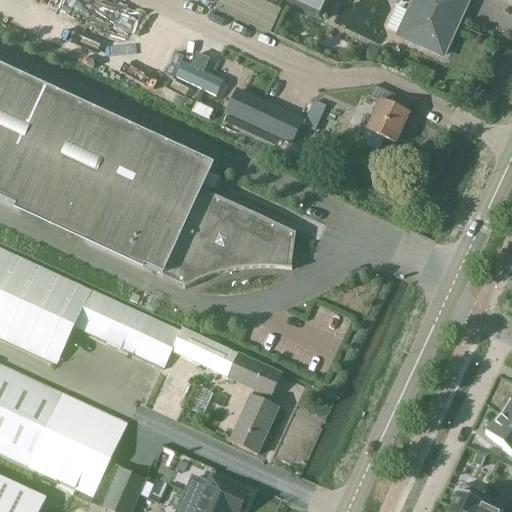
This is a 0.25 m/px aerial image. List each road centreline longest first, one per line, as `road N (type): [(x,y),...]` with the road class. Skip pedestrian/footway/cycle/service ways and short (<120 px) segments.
road 1 (unknown): [(333,511),(0,355)]
road 2 (tertiary): [(349,511),(441,316)]
road 3 (residential): [(419,511),(500,343)]
road 4 (tertiary): [(441,316),(511,168)]
road 5 (unknown): [(273,299),(390,252)]
